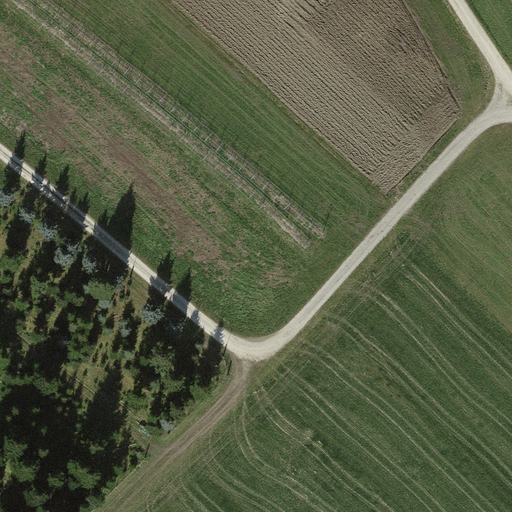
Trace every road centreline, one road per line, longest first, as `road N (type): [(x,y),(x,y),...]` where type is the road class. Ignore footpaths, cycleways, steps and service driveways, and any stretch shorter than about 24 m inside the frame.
road 1 (track): [(511,99),(483,117),(285,337),(258,351),(235,346),(0,157)]
road 2 (track): [(120,511),(251,369),(258,351)]
